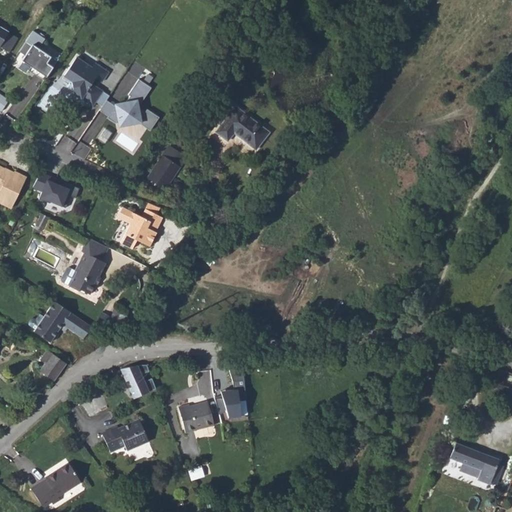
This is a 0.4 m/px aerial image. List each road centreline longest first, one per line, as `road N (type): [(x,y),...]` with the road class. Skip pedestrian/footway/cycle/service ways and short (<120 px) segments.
road 1 (unclassified): [(134,355),(173,269),(210,222),(0,127)]
road 2 (residential): [(134,355),(366,335),(442,342),(511,366)]
road 3 (residential): [(0,448),(61,392),(134,355)]
